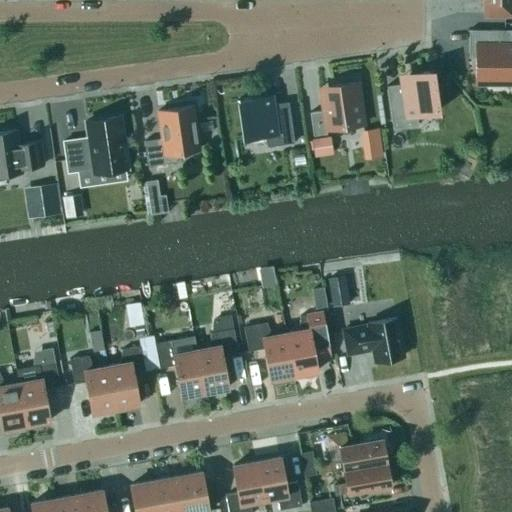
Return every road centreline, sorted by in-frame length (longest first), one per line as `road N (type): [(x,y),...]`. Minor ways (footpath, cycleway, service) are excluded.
road 1 (residential): [(0,468),(411,388),(434,511)]
road 2 (residential): [(0,94),(252,56),(263,33)]
road 3 (residential): [(263,33),(249,10),(0,13)]
road 4 (residential): [(263,33),(420,24)]
